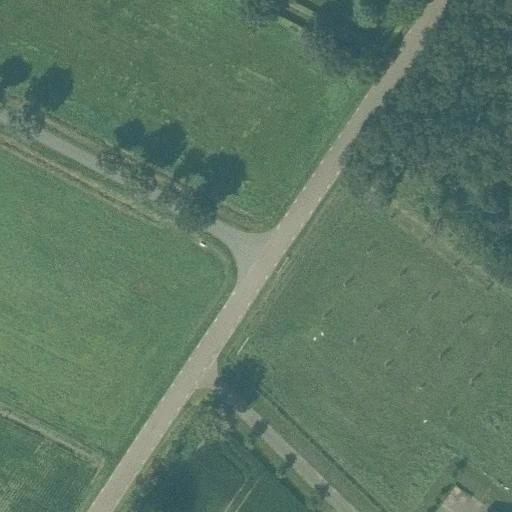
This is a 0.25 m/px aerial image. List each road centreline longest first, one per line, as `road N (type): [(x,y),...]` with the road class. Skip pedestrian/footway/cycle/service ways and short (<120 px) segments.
road 1 (unclassified): [(270,256),(444,0)]
road 2 (unclassified): [(97,511),(270,256)]
road 3 (unclassified): [(270,256),(0,118)]
